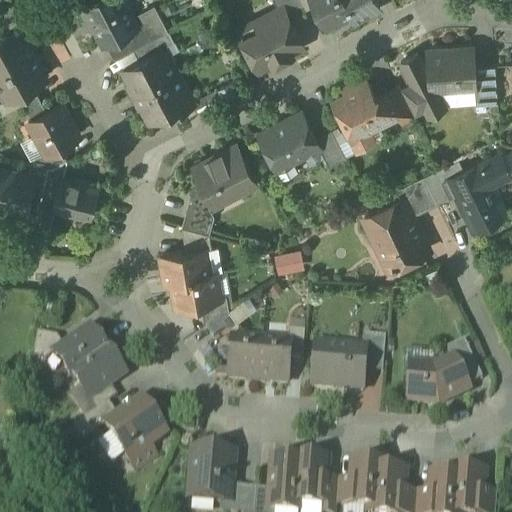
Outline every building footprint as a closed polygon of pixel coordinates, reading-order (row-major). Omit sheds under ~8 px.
[(116,0),(96,0),(81,9),(90,26),(94,24),(104,44),(105,43),(136,27),(132,18),(125,5),(120,7),(116,0)] [(273,0),(279,9),(283,7),(288,15),(304,7),(299,0),(273,0)] [(299,0),(304,7),(305,9),(315,4),(313,0),(299,0)] [(344,0),(313,0),(315,4),(327,27),(352,15),(344,0)] [(344,0),(352,15),(355,20),(380,7),(376,0),(344,0)] [(136,27),(105,43),(114,61),(133,51),(158,38),(168,32),(154,6),(132,18),(136,27)] [(279,9),(254,22),(257,27),(241,35),(239,40),(244,49),(249,51),(259,69),(303,46),(288,15),(283,7),(279,9)] [(34,9),(7,23),(13,33),(21,29),(30,44),(49,34),(34,9)] [(13,33),(0,40),(0,73),(35,54),(30,44),(21,29),(13,33)] [(158,38),(133,51),(139,61),(164,48),(158,38)] [(139,61),(124,69),(137,92),(132,95),(132,96),(176,72),(177,71),(164,48),(139,61)] [(472,49),(443,52),(443,49),(428,51),(429,70),(431,89),(436,89),(475,86),(472,49)] [(418,53),(401,62),(413,84),(402,90),(414,113),(425,108),(428,115),(445,106),(436,89),(431,89),(429,70),(426,68),(418,53)] [(0,73),(0,91),(4,94),(7,99),(33,85),(46,78),(37,62),(39,61),(35,54),(0,73)] [(495,67),(479,68),(482,103),(476,103),(476,105),(498,103),(495,67)] [(176,72),(132,96),(138,108),(142,106),(150,121),(166,113),(168,117),(193,104),(176,72)] [(369,83),(352,91),(349,84),(344,87),(342,91),(345,95),(332,102),(350,139),(351,139),(369,130),(397,115),(398,115),(389,97),(387,92),(376,97),(369,83)] [(33,85),(7,99),(13,110),(38,96),(33,85)] [(402,90),(389,97),(398,115),(397,115),(399,120),(414,113),(402,90)] [(217,91),(201,100),(200,104),(194,107),(197,114),(223,101),(217,91)] [(62,104),(28,122),(45,153),(46,154),(60,146),(79,136),(62,104)] [(302,112),(259,134),(277,169),(292,161),(319,147),(320,146),(316,138),(302,112)] [(331,130),(316,138),(320,146),(319,147),(329,167),(346,159),(331,130)] [(369,130),(351,139),(357,151),(375,142),(369,130)] [(237,145),(194,167),(200,180),(212,203),(237,190),(239,194),(257,185),(237,145)] [(60,146),(46,154),(45,153),(35,158),(33,164),(47,167),(52,168),(67,160),(60,146)] [(292,161),(277,169),(283,179),(297,172),(292,161)] [(47,167),(33,164),(31,176),(33,177),(29,196),(41,198),(45,181),(47,167)] [(31,176),(0,169),(0,208),(26,214),(29,196),(33,177),(31,176)] [(450,197),(437,170),(424,177),(437,204),(450,197)] [(424,177),(397,190),(402,200),(404,199),(412,216),(437,204),(424,177)] [(472,186),(490,223),(507,215),(489,177),(472,186)] [(98,188),(60,178),(58,185),(51,209),(55,210),(90,219),(98,188)] [(200,180),(191,185),(188,194),(191,195),(182,228),(209,235),(214,217),(208,205),(212,203),(200,180)] [(41,198),(35,227),(49,231),(55,210),(51,209),(58,185),(45,181),(41,198)] [(490,223),(472,186),(455,194),(474,231),(490,223)] [(402,200),(364,218),(389,269),(400,263),(405,265),(414,260),(416,256),(428,250),(412,216),(404,199),(402,200)] [(182,228),(181,228),(186,253),(205,250),(205,251),(212,250),(209,235),(182,228)] [(277,273),(305,268),(301,248),(273,253),(277,273)] [(212,250),(205,251),(209,274),(221,272),(217,249),(212,250)] [(186,253),(161,257),(166,283),(172,282),(172,281),(209,275),(209,274),(205,251),(205,250),(186,253)] [(209,275),(172,281),(172,282),(176,307),(201,302),(219,299),(219,298),(215,275),(222,273),(222,272),(221,272),(209,274),(209,275)] [(219,299),(201,302),(205,327),(229,312),(226,296),(219,298),(219,299)] [(229,312),(205,327),(213,340),(237,323),(229,312)] [(91,330),(55,355),(72,378),(109,353),(105,347),(103,348),(91,330)] [(305,334),(290,333),(289,344),(289,347),(291,347),(289,360),(302,362),(305,334)] [(386,339),(364,338),(364,339),(366,339),(365,350),(366,351),(364,372),(383,373),(386,339)] [(246,343),(232,342),(228,380),(251,382),(251,384),(258,384),(261,342),(246,340),(246,343)] [(289,344),(261,342),(258,384),(265,385),(265,383),(287,385),(289,360),(291,347),(289,347),(289,344)] [(483,382),(464,343),(447,351),(452,361),(454,360),(467,389),(483,382)] [(365,350),(316,346),(312,389),(363,393),(364,372),(366,351),(365,350)] [(109,353),(72,378),(88,402),(110,387),(123,378),(111,360),(113,359),(109,353)] [(452,361),(433,370),(411,368),(408,404),(439,407),(469,393),(467,389),(454,360),(452,361)] [(110,387),(88,402),(96,413),(108,405),(118,399),(110,387)] [(142,401),(131,408),(132,409),(124,414),(124,413),(117,418),(105,426),(105,427),(135,471),(156,457),(150,448),(167,437),(142,401)] [(96,413),(74,429),(83,442),(105,427),(105,426),(117,418),(108,405),(96,413)] [(213,452),(210,455),(195,454),(192,457),(191,469),(194,472),(192,497),(214,499),(213,504),(220,504),(230,505),(232,489),(233,476),(230,473),(231,457),(222,456),(220,453),(213,452)] [(295,463),(273,461),(270,492),(268,511),(300,511),(301,506),(300,506),(303,460),(295,460),(295,463)] [(328,463),(303,460),(300,506),(301,506),(300,511),(322,511),(323,508),(324,508),(326,483),(328,463)] [(379,467),(352,465),(350,485),(348,509),(375,511),(379,467)] [(406,475),(386,474),(387,468),(379,467),(375,511),(402,511),(404,495),(406,475)] [(451,479),(431,477),(430,497),(428,511),(455,511),(459,474),(451,473),(451,479)] [(486,476),(459,474),(455,511),(482,511),(484,495),(486,476)] [(338,484),(326,483),(324,508),(323,508),(322,511),(336,511),(336,509),(338,484)] [(350,485),(338,484),(336,509),(348,509),(350,485)] [(254,511),(256,491),(232,489),(230,505),(220,504),(219,511),(254,511)] [(268,511),(270,492),(256,491),(254,511),(268,511)] [(415,511),(417,496),(404,495),(402,511),(415,511)] [(495,511),(497,496),(484,495),(482,511),(495,511)] [(428,511),(430,497),(417,496),(415,511),(428,511)]
